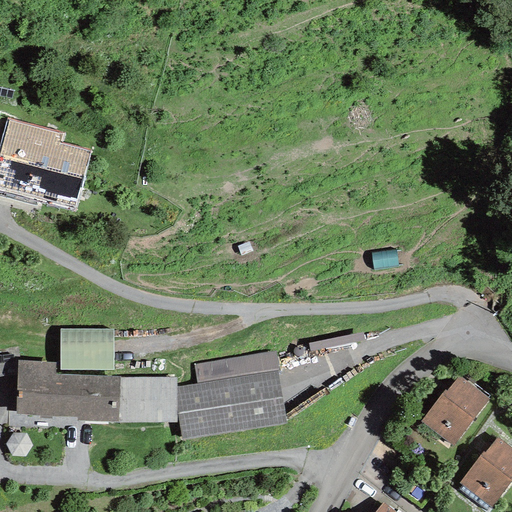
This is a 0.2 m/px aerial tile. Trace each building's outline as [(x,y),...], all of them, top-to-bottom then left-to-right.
[(63,133),(7,118),(0,143),(0,189),(74,209),(90,151),(60,143),(63,133)] [(304,343),(311,371),(371,356),(364,328),(304,343)] [(112,370),(113,330),(59,330),(59,369),(112,370)] [(182,440),(286,424),(277,371),(279,370),(274,351),(194,365),(196,384),(177,386),(177,423),(182,440)] [(0,376),(18,374),(17,360),(0,362),(0,376)] [(118,422),(120,377),(54,374),(55,363),(17,360),(18,374),(16,414),(76,417),(76,421),(118,422)] [(445,389),(420,421),(452,446),(489,398),(459,375),(446,391),(445,389)] [(177,386),(177,376),(120,377),(118,422),(177,423),(177,386)] [(491,508),(511,480),(511,449),(497,437),(484,452),(483,451),(458,483),(462,486),(459,490),(485,511),(489,506),(491,508)] [(395,511),(383,503),(374,511),(395,511)]
